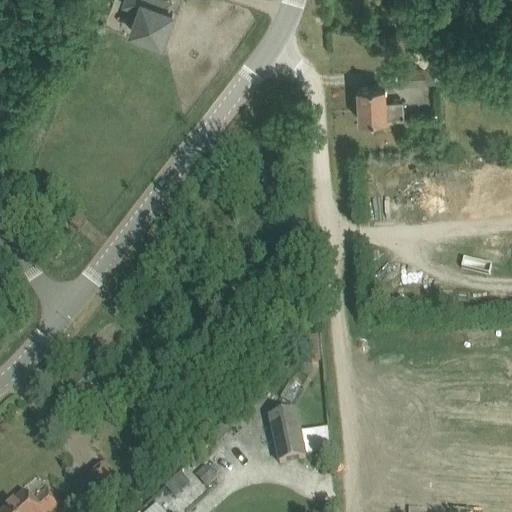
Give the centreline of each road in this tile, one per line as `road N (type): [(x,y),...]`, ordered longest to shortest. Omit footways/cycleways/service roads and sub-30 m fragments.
road 1 (track): [(361,511),(319,117),(301,69),(274,41)]
road 2 (tertiary): [(64,315),(246,80),(294,0)]
